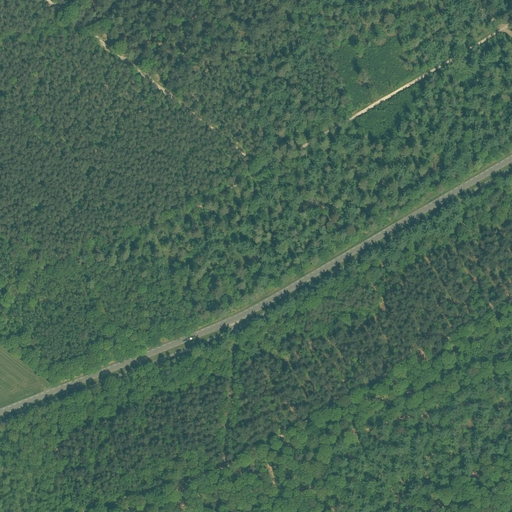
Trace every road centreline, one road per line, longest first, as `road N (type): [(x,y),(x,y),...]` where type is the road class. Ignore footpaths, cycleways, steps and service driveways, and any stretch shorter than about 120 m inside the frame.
road 1 (tertiary): [(0,413),(231,321),(511,159)]
road 2 (track): [(85,511),(222,470),(511,300)]
road 3 (track): [(504,29),(262,170)]
road 4 (track): [(262,170),(47,0)]
road 5 (unknown): [(0,46),(35,44),(67,63),(115,0)]
road 6 (track): [(233,361),(218,511)]
